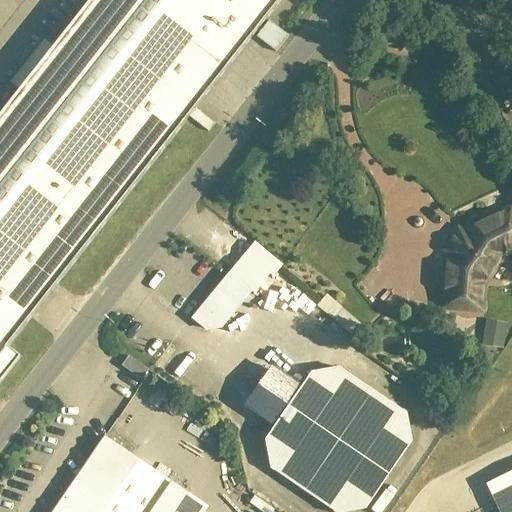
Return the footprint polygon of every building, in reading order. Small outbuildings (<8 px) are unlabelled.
[(95,0),(0,121),(0,386),(20,362),(6,351),(283,0),(95,0)] [(511,261),(511,214),(509,209),(458,234),(453,231),(435,258),(439,261),(436,318),(481,320),(483,293),(503,266),(511,261)] [(279,267),(252,245),(187,321),(202,334),(219,330),(267,274),(271,277),(279,267)] [(503,330),(481,327),(477,353),(499,356),(503,330)] [(337,367),(307,373),(297,387),(268,367),(241,407),(270,427),(260,442),(267,471),(327,511),(359,511),(365,511),(409,443),(404,413),(337,367)] [(202,511),(205,508),(101,437),(48,511),(202,511)] [(511,511),(511,469),(482,484),(495,511),(511,511)]
